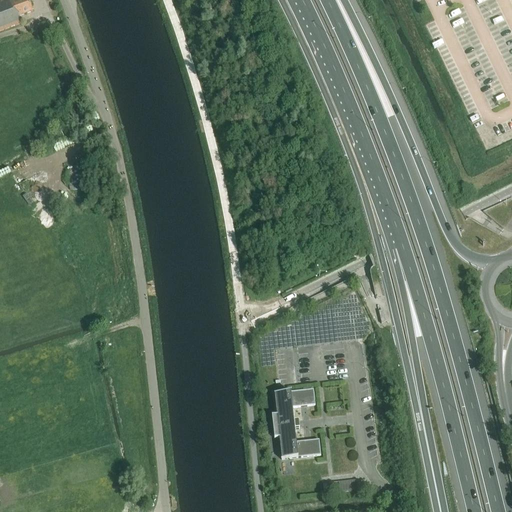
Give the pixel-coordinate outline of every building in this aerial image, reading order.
[(11,0),(8,1),(8,0),(0,3),(0,32),(22,24),(19,18),(33,13),(28,0),(21,0),(14,3),(12,0),(11,0)] [(67,169),(70,192),(86,189),(82,167),(67,169)] [(343,247),(334,252),(337,257),(346,253),(343,247)] [(282,460),(320,456),(319,442),(296,444),(292,409),(315,406),(313,391),(274,396),(277,417),(272,418),(274,440),(279,439),(282,460)] [(357,482),(339,483),(340,494),(358,492),(357,482)]
